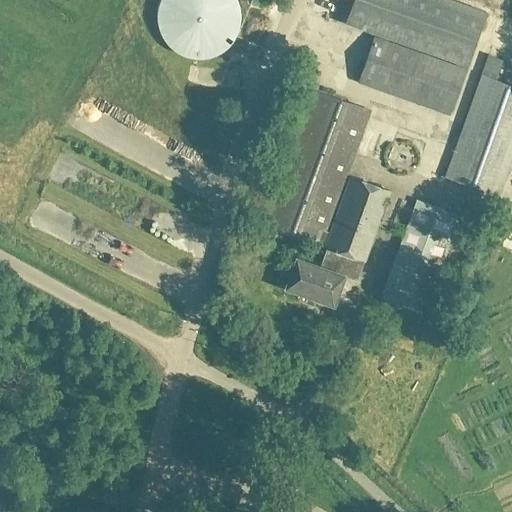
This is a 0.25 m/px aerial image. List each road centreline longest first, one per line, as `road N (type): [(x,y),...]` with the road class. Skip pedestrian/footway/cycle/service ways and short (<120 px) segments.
road 1 (unclassified): [(181,358),(251,107),(295,0)]
road 2 (unclassified): [(181,358),(0,256)]
road 3 (unclassified): [(304,511),(274,498),(154,475)]
road 4 (unclassified): [(154,475),(181,358)]
